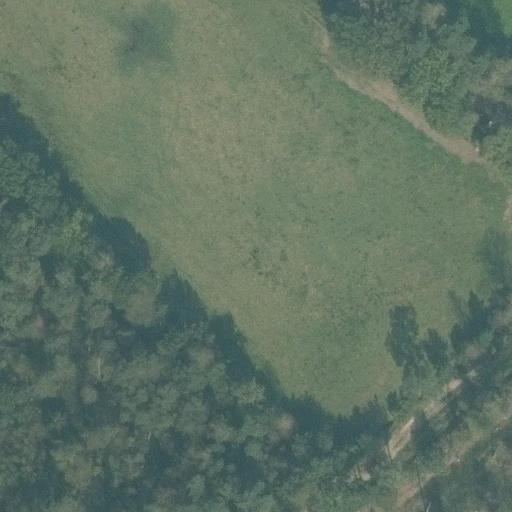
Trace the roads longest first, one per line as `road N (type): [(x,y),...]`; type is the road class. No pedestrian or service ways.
road 1 (track): [(309,511),(511,349)]
road 2 (track): [(511,130),(349,0)]
